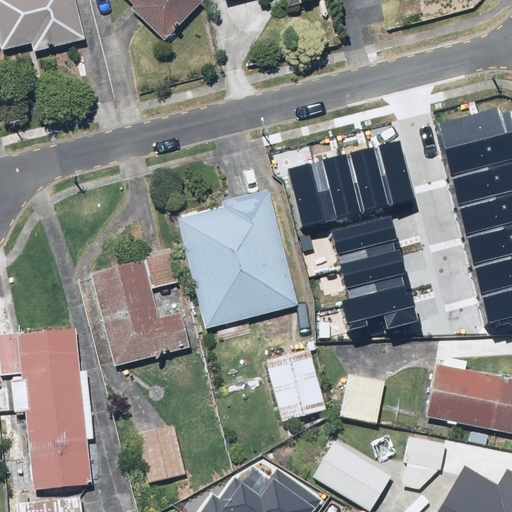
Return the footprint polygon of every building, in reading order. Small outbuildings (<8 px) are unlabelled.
[(0,0),(0,52),(30,45),(32,54),(84,41),(73,0),(0,0)] [(193,0),(119,0),(162,45),(201,8),(193,0)] [(321,0),(320,0),(223,0),(225,6),(244,0),(281,0),(284,10),(321,0)] [(511,103),(435,122),(443,152),(511,134),(511,103)] [(511,134),(443,152),(450,181),(511,165),(511,134)] [(370,146),(384,204),(412,197),(398,140),(370,146)] [(342,153),(356,210),(384,204),(370,146),(342,153)] [(314,160),(328,217),(356,210),(342,153),(314,160)] [(286,166),(300,224),(328,217),(314,160),(286,166)] [(511,165),(450,181),(457,210),(511,196),(511,165)] [(284,324),(281,313),(298,308),(266,195),(173,221),(204,334),(253,321),(256,332),(284,324)] [(511,196),(457,210),(464,239),(511,227),(511,196)] [(391,215),(329,230),(337,261),(398,246),(391,215)] [(511,227),(464,239),(472,268),(511,258),(511,227)] [(398,246),(337,261),(344,292),(407,276),(398,246)] [(511,258),(472,268),(479,297),(511,289),(511,258)] [(145,266),(144,262),(83,279),(109,373),(186,352),(176,318),(159,323),(150,292),(176,284),(169,260),(145,266)] [(407,276),(344,292),(352,323),(383,315),(387,329),(419,321),(407,276)] [(511,289),(479,297),(486,327),(511,320),(511,289)] [(78,376),(75,330),(0,333),(0,375),(10,375),(12,413),(24,412),(29,490),(87,486),(84,441),(90,440),(86,375),(78,376)] [(308,357),(267,366),(281,426),(322,416),(308,357)] [(433,358),(422,419),(511,435),(511,384),(463,376),(466,364),(433,358)] [(387,384),(349,375),(337,421),(376,431),(387,384)] [(173,430),(136,437),(145,488),(182,481),(173,430)] [(328,443),(308,478),(366,511),(367,511),(388,477),(328,443)] [(511,511),(511,477),(504,473),(495,487),(461,467),(435,511),(511,511)] [(214,500),(206,511),(320,511),(323,508),(279,479),(263,502),(236,484),(222,505),(214,500)] [(78,511),(77,499),(13,507),(13,511),(78,511)]
